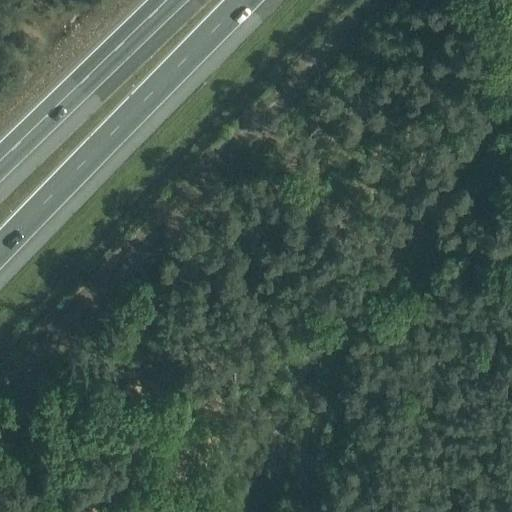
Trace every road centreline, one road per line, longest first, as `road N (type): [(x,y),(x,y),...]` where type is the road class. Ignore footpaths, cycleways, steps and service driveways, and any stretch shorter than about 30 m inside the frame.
road 1 (motorway): [(0,250),(247,0)]
road 2 (motorway): [(0,166),(168,0)]
